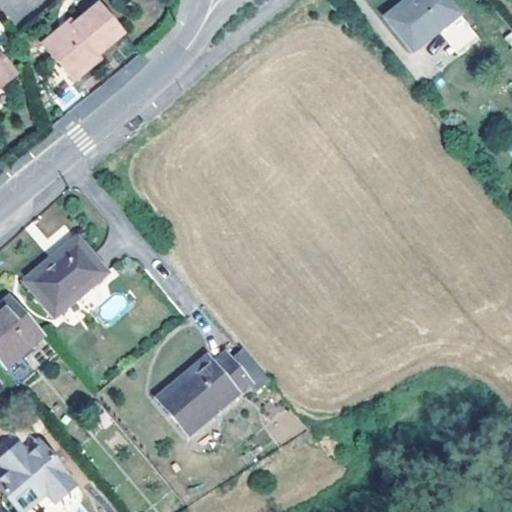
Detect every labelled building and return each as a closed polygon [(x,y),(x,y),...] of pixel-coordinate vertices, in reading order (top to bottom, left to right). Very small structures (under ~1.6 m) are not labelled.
[(438,35),(459,19),(444,0),(411,0),(385,21),(413,55),(438,35)] [(100,58),(127,35),(103,7),(75,30),(49,52),(74,82),(103,61),(100,58)] [(477,42),(459,19),(438,35),(456,58),(477,42)] [(49,52),(75,30),(73,26),(46,48),(49,52)] [(0,66),(11,81),(15,76),(0,57),(0,66)] [(0,90),(11,81),(0,66),(0,90)] [(25,282),(54,316),(103,274),(73,240),(25,282)] [(0,365),(2,369),(42,335),(10,297),(0,305),(0,365)] [(255,391),(267,381),(241,349),(229,359),(225,354),(213,363),(207,356),(157,396),(188,433),(248,383),(255,391)] [(8,454),(13,460),(3,467),(0,471),(0,486),(5,493),(22,511),(23,511),(47,492),(56,501),(73,487),(75,484),(35,440),(22,452),(17,446),(8,454)] [(8,454),(17,446),(15,444),(0,456),(0,462),(3,467),(13,460),(8,454)] [(76,492),(73,487),(56,501),(47,492),(23,511),(22,511),(5,493),(0,500),(0,502),(1,508),(5,511),(60,511),(76,498),(76,492)]
